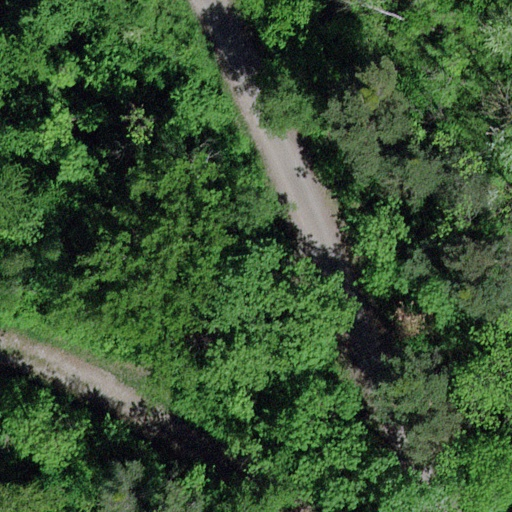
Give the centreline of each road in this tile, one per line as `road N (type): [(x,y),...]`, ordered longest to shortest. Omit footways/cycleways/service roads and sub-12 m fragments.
road 1 (track): [(449,511),(304,194),(202,0)]
road 2 (track): [(0,353),(143,415),(294,511)]
